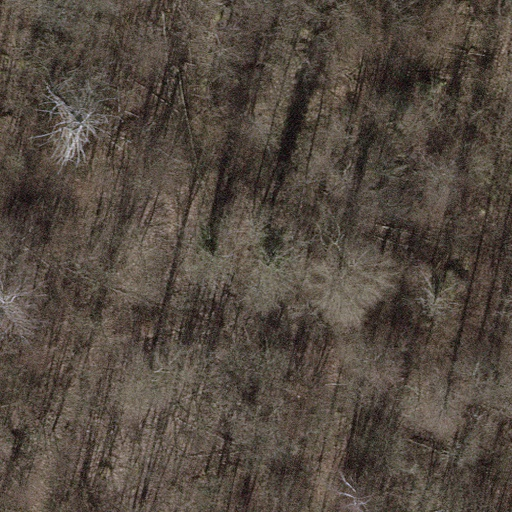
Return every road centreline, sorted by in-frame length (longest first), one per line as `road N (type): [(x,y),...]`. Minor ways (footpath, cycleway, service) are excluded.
road 1 (track): [(0,177),(172,201),(382,439),(511,492)]
road 2 (track): [(511,240),(172,201)]
